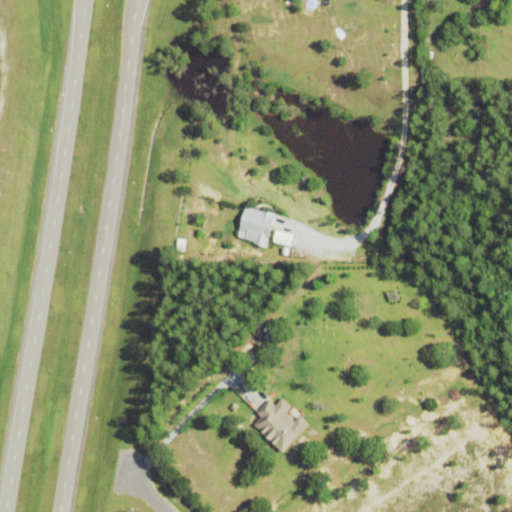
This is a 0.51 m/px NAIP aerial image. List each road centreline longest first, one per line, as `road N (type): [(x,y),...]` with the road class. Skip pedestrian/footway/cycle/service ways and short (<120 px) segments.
road 1 (primary): [(89,0),(10,511)]
road 2 (primary): [(63,511),(140,0)]
